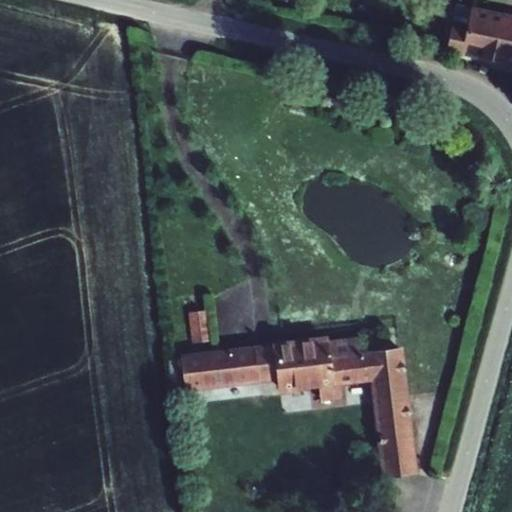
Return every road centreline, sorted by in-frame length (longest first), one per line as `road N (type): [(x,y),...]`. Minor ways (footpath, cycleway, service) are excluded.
road 1 (unclassified): [(96,0),(432,71),(458,80),(511,125)]
road 2 (unclassified): [(511,290),(453,511)]
